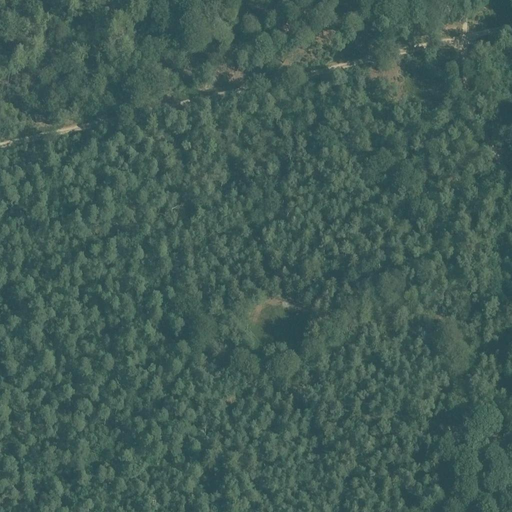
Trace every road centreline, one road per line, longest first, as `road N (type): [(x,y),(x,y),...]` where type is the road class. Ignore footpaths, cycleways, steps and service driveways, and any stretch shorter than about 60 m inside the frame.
road 1 (track): [(511,25),(0,145)]
road 2 (track): [(511,185),(472,112),(463,58),(468,0)]
